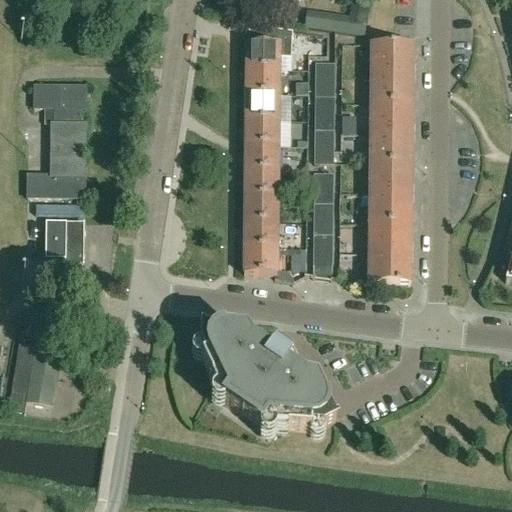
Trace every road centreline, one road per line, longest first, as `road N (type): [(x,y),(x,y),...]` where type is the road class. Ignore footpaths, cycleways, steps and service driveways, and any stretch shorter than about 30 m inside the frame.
road 1 (residential): [(434,333),(438,0)]
road 2 (residential): [(143,298),(187,0)]
road 3 (residential): [(434,333),(143,298)]
road 4 (residential): [(113,503),(143,298)]
